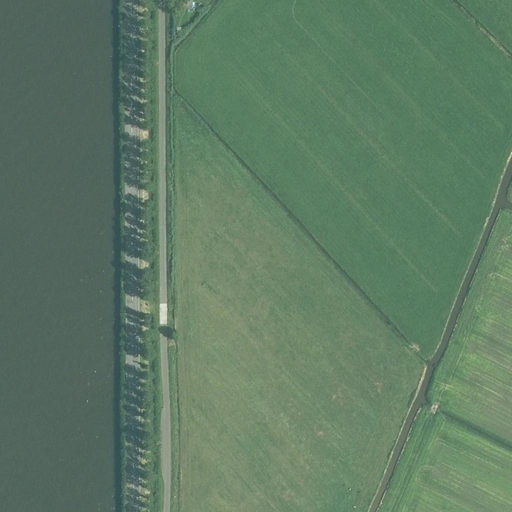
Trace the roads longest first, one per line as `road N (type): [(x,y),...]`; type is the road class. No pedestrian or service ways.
road 1 (tertiary): [(133,0),(136,511)]
road 2 (unclassified): [(162,0),(165,511)]
